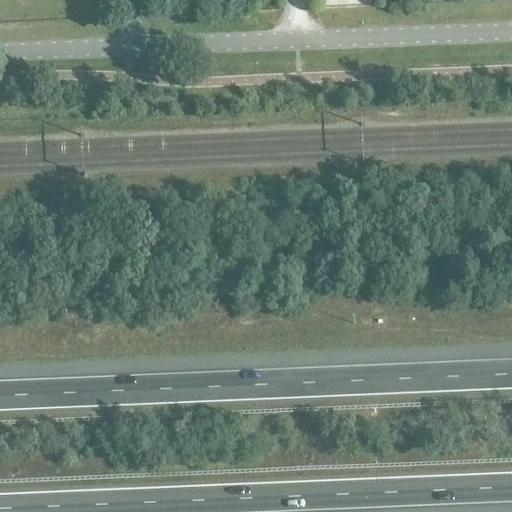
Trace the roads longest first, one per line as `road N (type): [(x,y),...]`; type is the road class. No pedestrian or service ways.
road 1 (motorway): [(511,372),(0,394)]
road 2 (unclassified): [(0,56),(511,34)]
road 3 (motorway): [(0,510),(511,489)]
